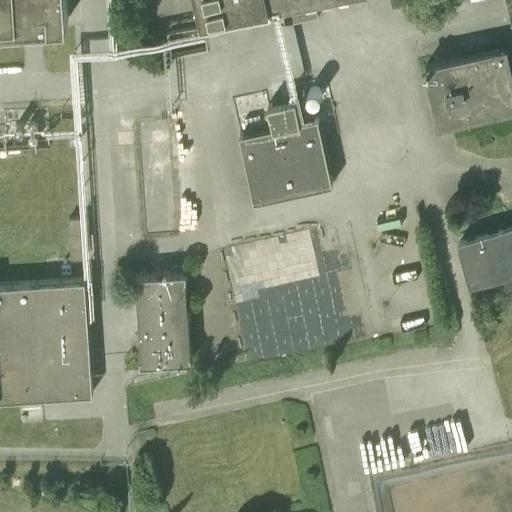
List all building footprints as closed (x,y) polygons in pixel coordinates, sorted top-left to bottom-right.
[(0,0),(0,21),(69,17),(67,0),(0,0)] [(196,0),(201,24),(324,0),(196,0)] [(445,120),(511,104),(511,71),(506,46),(426,63),(438,121),(441,121),(443,128),(447,127),(445,120)] [(299,119),(295,97),(268,103),(272,125),(240,131),(255,203),(334,185),(319,115),(299,119)] [(72,256),(86,256),(84,215),(70,216),(72,256)] [(471,281),(511,269),(511,224),(459,239),(471,281)] [(192,352),(191,352),(186,276),(187,276),(187,270),(136,273),(136,280),(137,280),(142,355),(141,355),(141,362),(192,358),(192,352)] [(0,396),(93,390),(86,276),(0,281),(0,396)]
